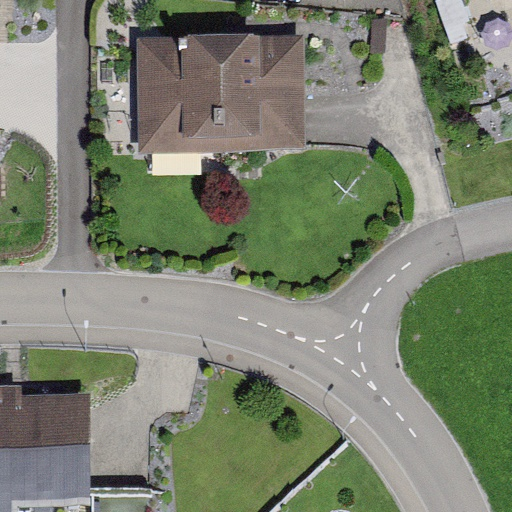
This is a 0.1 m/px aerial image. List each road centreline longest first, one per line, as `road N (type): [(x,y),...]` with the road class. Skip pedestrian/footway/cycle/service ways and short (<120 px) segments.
road 1 (residential): [(348,349),(169,305),(0,301)]
road 2 (residential): [(348,349),(392,279),(431,254),(511,227)]
road 3 (residential): [(458,511),(426,452),(348,349)]
